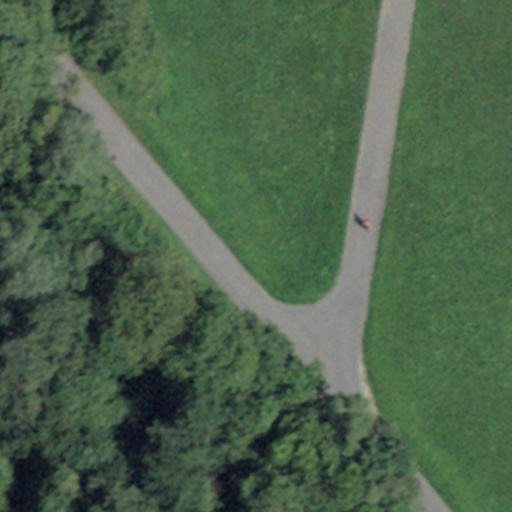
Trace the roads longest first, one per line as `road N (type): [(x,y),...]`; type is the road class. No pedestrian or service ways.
road 1 (residential): [(338,410),(56,0)]
road 2 (residential): [(338,410),(401,0)]
road 3 (residential): [(420,511),(338,410)]
